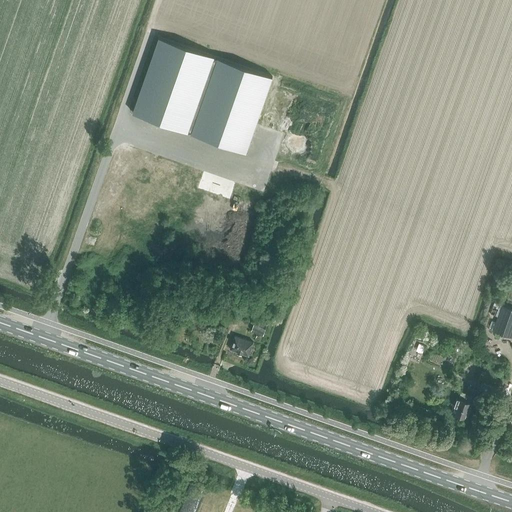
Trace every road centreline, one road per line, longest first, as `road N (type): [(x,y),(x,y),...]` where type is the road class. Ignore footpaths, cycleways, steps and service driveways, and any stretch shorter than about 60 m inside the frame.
road 1 (primary): [(511,503),(0,320)]
road 2 (unclassified): [(373,511),(0,380)]
